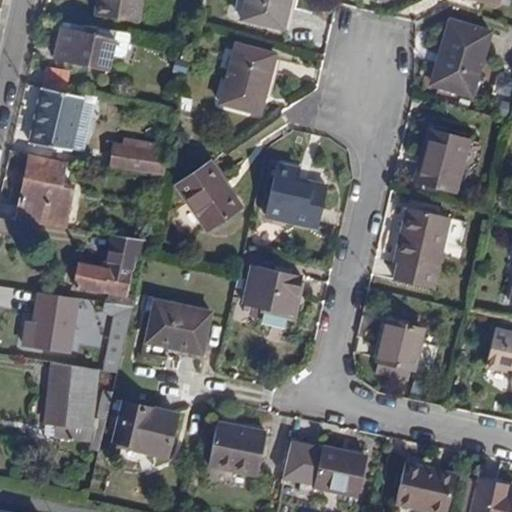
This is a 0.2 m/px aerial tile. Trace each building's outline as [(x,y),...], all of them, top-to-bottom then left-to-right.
[(98,0),(96,14),(139,22),(141,0),(98,0)] [(248,0),(244,19),(281,28),(287,0),(248,0)] [(433,84),(472,96),(490,34),(451,22),(433,84)] [(57,59),(109,70),(112,55),(123,57),(127,54),(131,34),(83,26),(82,33),(63,29),(57,59)] [(222,104),(260,114),(274,56),(237,46),(222,104)] [(68,87),(69,68),(47,67),(46,86),(68,87)] [(70,153),(71,148),(82,101),(83,98),(49,89),(26,86),(15,139),(33,142),(32,144),(70,153)] [(71,148),(86,152),(96,105),(82,101),(71,148)] [(417,180),(455,190),(467,142),(434,132),(426,163),(421,162),(417,180)] [(121,168),(163,175),(168,153),(124,146),(121,168)] [(19,222),(67,229),(75,188),(63,185),(66,165),(31,159),(19,222)] [(209,228),(240,207),(211,164),(179,185),(209,228)] [(268,216),(318,227),(326,187),(296,181),(298,170),(278,165),(268,216)] [(396,280),(433,289),(448,218),(409,209),(397,262),(400,263),(396,280)] [(133,257),(144,258),(148,240),(114,235),(108,270),(79,264),(78,268),(74,267),(71,281),(76,282),(75,285),(111,293),(110,303),(125,305),(126,296),(133,257)] [(245,305),(294,317),(302,279),(253,267),(245,305)] [(26,346),(70,351),(77,298),(41,292),(37,323),(29,322),(26,346)] [(125,305),(133,306),(135,297),(126,296),(125,305)] [(117,373),(119,367),(133,306),(125,305),(110,303),(107,302),(105,313),(117,315),(106,371),(117,373)] [(178,349),(203,353),(210,312),(156,302),(150,340),(179,345),(178,349)] [(377,360),(414,369),(422,332),(385,323),(377,360)] [(511,334),(495,331),(488,366),(511,371),(511,334)] [(63,437),(90,443),(97,370),(54,363),(48,423),(57,424),(64,424),(63,437)] [(115,445),(167,457),(177,416),(125,403),(115,445)] [(209,466),(258,476),(266,433),(217,424),(209,466)] [(316,486),(359,495),(367,457),(324,449),(316,486)] [(397,503),(435,511),(448,511),(456,475),(406,464),(397,503)] [(510,489),(511,486),(481,480),(480,483),(510,489)] [(511,511),(511,495),(510,495),(510,489),(480,483),(473,511),(511,511)]
